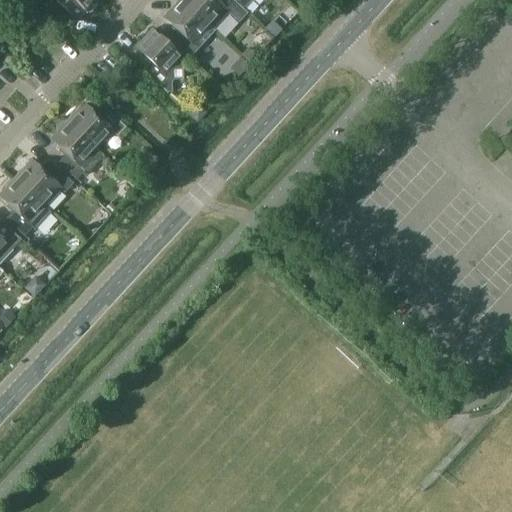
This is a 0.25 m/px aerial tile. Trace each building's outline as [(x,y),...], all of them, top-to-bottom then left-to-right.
[(54,0),(76,20),(79,17),(83,12),(85,15),(98,0),(54,0)] [(214,33),(209,28),(210,27),(201,19),(181,0),(163,19),(178,33),(171,41),(190,59),(214,33)] [(213,30),(229,13),(238,21),(246,12),(239,5),(232,0),(181,0),(201,19),(213,30)] [(233,0),(239,5),(245,10),(253,2),(251,0),(233,0)] [(151,63),(143,71),(162,89),(170,80),(166,75),(182,58),(153,30),(136,49),(151,63)] [(92,112),(84,105),(67,123),(96,150),(113,133),(117,137),(126,128),(99,104),(92,112)] [(103,158),(95,151),(96,150),(67,123),(51,141),(65,154),(57,163),(77,181),(86,171),(89,174),(103,158)] [(49,211),(73,184),(54,167),(46,175),(31,161),(15,179),(49,211)] [(49,211),(15,179),(0,195),(0,198),(13,211),(5,219),(25,237),(33,228),(35,230),(50,213),(48,212),(49,211)] [(0,262),(12,250),(21,241),(2,223),(0,225),(0,262)] [(33,298),(44,286),(35,278),(24,290),(33,298)] [(0,322),(6,328),(15,318),(3,307),(0,309),(0,322)]
